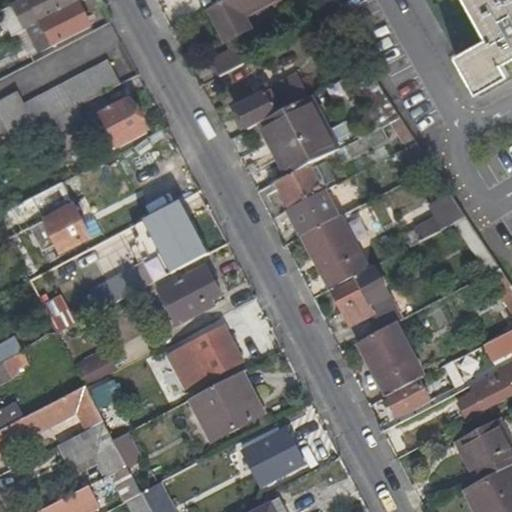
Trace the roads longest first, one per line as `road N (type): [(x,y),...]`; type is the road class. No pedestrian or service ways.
road 1 (residential): [(394,511),(121,0)]
road 2 (residential): [(388,0),(465,141)]
